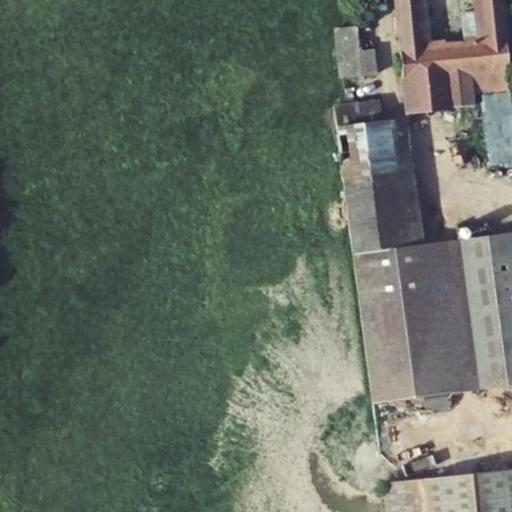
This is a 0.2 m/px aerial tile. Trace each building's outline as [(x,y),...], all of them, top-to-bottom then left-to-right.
[(461,94),(495,92),(511,90),(511,0),(406,0),(417,97),(438,95),(461,94)] [(365,30),(344,32),(349,82),(371,80),(389,79),(385,45),(367,46),(365,30)] [(361,85),(374,231),(429,226),(417,102),(393,104),(391,83),(361,85)] [(511,218),(454,224),(468,373),(511,369),(511,218)] [(429,226),(374,231),(388,381),(468,373),(454,224),(429,226)] [(511,511),(511,449),(395,461),(399,511),(511,511)]
